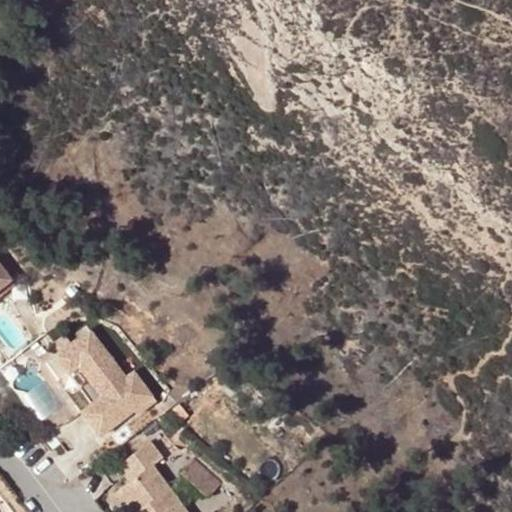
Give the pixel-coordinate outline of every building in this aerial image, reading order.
[(0,295),(21,279),(2,253),(0,254),(0,295)] [(0,302),(25,284),(21,279),(0,295),(0,302)] [(144,370),(136,376),(100,329),(82,342),(76,334),(64,344),(70,352),(66,354),(81,374),(89,368),(110,395),(90,411),(109,436),(143,409),(147,413),(165,399),(144,370)] [(171,456),(158,439),(126,464),(138,480),(128,487),(145,509),(141,511),(196,511),(161,464),(171,456)] [(188,471),(215,497),(229,482),(201,456),(188,471)] [(136,511),(141,511),(145,509),(128,487),(122,491),(136,511)]
